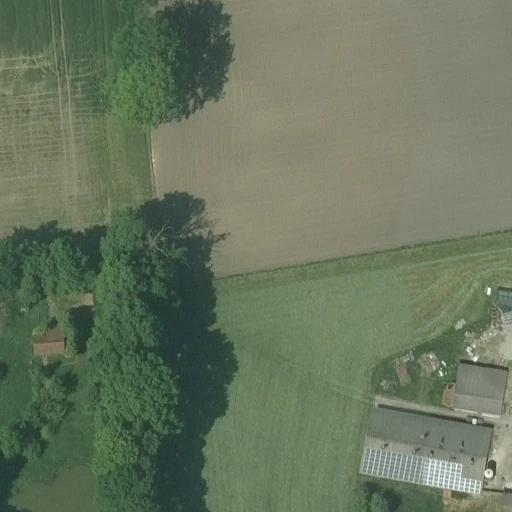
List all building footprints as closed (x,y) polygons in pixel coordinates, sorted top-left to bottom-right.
[(48,341),(62,341),(62,328),(49,328),(48,341)] [(65,343),(33,345),(34,358),(66,356),(65,343)] [(505,396),(457,389),(454,412),(501,420),(505,396)] [(492,436),(371,415),(361,477),(481,498),(492,436)] [(511,499),(504,498),(503,509),(511,510),(511,499)]
